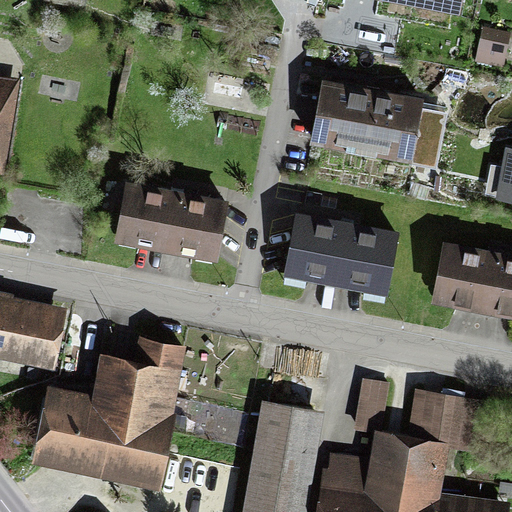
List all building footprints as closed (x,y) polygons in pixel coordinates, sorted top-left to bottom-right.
[(460,0),(410,0),(458,9),(460,0)] [(509,33),(482,27),(478,46),(505,52),(509,33)] [(421,101),(322,83),(312,137),(341,143),(341,142),(410,155),(421,101)] [(11,94),(0,92),(0,132),(5,134),(11,94)] [(511,147),(507,147),(496,200),(511,202),(511,147)] [(225,203),(127,184),(117,234),(216,253),(225,203)] [(393,236),(296,217),(286,267),(384,286),(393,236)] [(511,257),(445,245),(435,294),(511,308),(511,257)] [(0,342),(47,353),(55,317),(0,304),(0,342)] [(136,363),(107,357),(97,405),(55,397),(44,450),(158,473),(184,349),(141,340),(136,363)] [(371,478),(327,472),(320,511),(501,511),(502,511),(432,500),(442,442),(455,446),(463,396),(421,389),(414,434),(379,428),(371,478)] [(294,511),(313,409),(269,401),(264,432),(257,431),(242,511),(294,511)]
